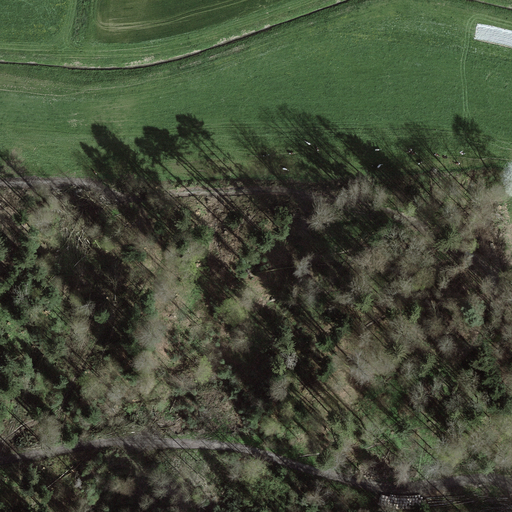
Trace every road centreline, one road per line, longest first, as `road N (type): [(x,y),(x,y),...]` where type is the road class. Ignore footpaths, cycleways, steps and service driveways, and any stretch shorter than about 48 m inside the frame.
road 1 (track): [(511,486),(481,479),(384,487),(249,449),(168,439),(0,459)]
road 2 (track): [(0,186),(253,169)]
